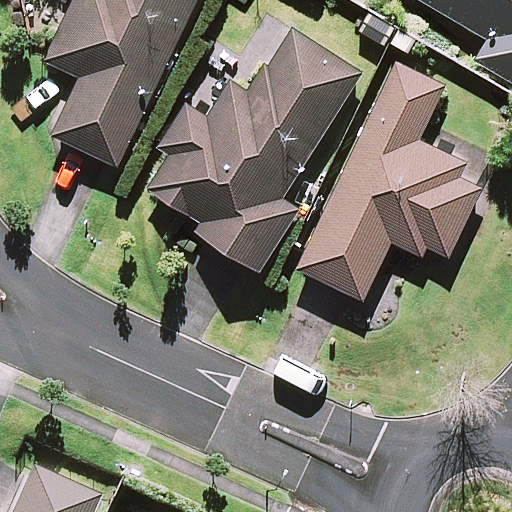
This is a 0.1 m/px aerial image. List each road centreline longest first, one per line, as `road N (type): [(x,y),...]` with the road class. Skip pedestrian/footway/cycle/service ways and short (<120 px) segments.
road 1 (residential): [(410,493),(40,330)]
road 2 (residential): [(410,493),(438,458),(458,448),(511,449)]
